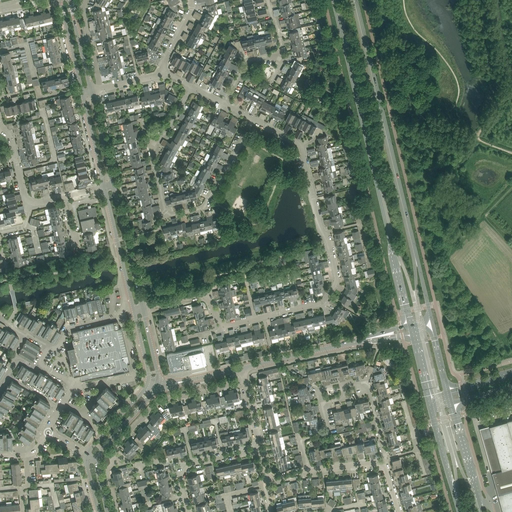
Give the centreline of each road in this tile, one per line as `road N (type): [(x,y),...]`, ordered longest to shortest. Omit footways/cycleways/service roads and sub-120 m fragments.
road 1 (residential): [(141,306),(202,293),(227,324),(325,302),(337,283),(301,146),(253,120)]
road 2 (secondary): [(432,324),(356,0)]
road 3 (secondary): [(333,0),(411,322)]
road 4 (residential): [(117,511),(112,457),(154,406),(245,382)]
road 5 (residential): [(253,120),(204,208),(165,214),(152,156)]
road 6 (residential): [(321,404),(344,399),(341,386),(367,379),(383,462)]
road 7 (residential): [(261,449),(179,470),(188,511)]
road 8 (tertiary): [(141,306),(112,185)]
